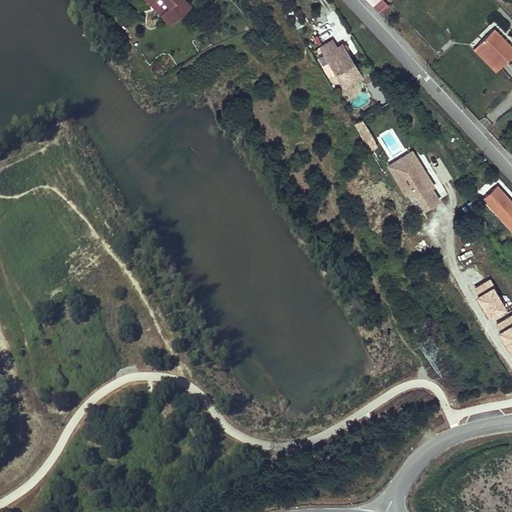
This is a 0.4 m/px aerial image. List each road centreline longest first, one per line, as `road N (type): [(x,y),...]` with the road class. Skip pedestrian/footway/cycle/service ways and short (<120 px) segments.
road 1 (unclassified): [(351,0),(511,172)]
road 2 (unclassified): [(511,420),(442,439),(405,472),(384,511)]
